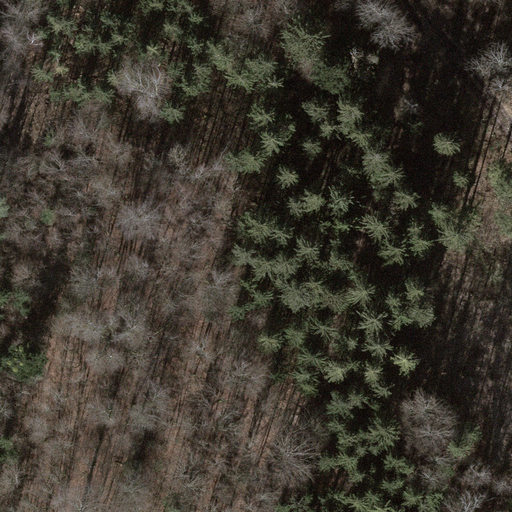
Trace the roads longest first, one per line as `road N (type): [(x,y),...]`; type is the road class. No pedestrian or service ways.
road 1 (track): [(390,0),(345,193),(341,402),(330,429),(356,511)]
road 2 (track): [(405,0),(511,155)]
